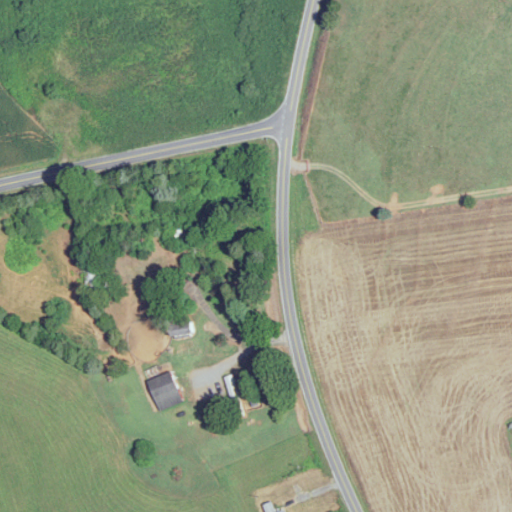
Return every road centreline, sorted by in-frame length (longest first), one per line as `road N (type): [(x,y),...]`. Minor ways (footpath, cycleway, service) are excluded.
road 1 (residential): [(357,511),(303,372),(284,261),(288,124),(312,0)]
road 2 (residential): [(0,183),(288,124)]
